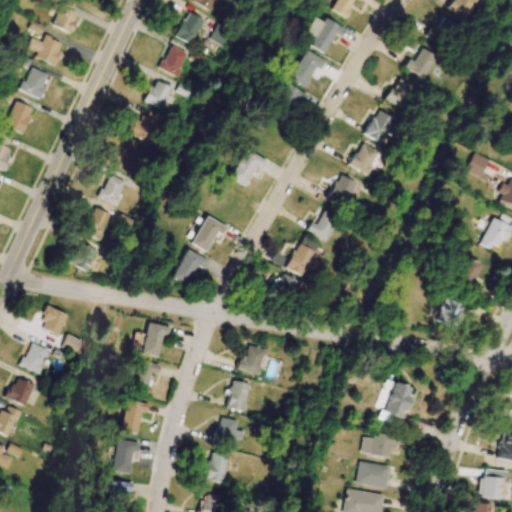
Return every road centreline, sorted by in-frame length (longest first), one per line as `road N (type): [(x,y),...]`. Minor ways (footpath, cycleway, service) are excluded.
road 1 (residential): [(158,511),(185,387),(224,293),(402,0)]
road 2 (residential): [(511,363),(6,280)]
road 3 (secondary): [(138,0),(0,292)]
road 4 (residential): [(427,511),(475,378),(511,313)]
